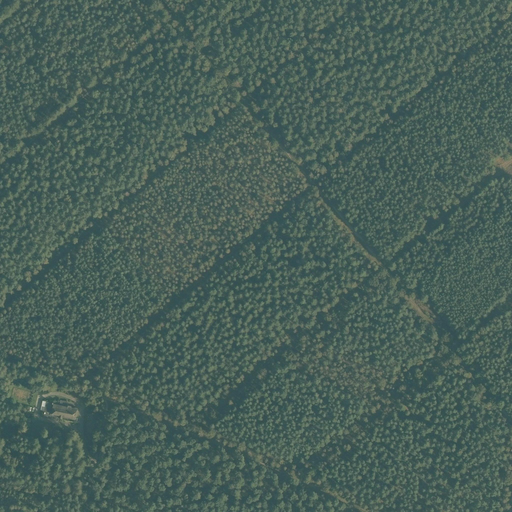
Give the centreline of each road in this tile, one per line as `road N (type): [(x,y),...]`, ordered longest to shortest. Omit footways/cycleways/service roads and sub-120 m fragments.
road 1 (track): [(511,16),(70,384)]
road 2 (track): [(185,436),(511,158)]
road 3 (track): [(511,422),(243,102)]
road 4 (track): [(0,307),(243,102)]
road 5 (track): [(511,299),(295,482)]
road 6 (track): [(173,17),(0,165)]
road 7 (track): [(243,102),(363,0)]
road 8 (track): [(295,482),(182,435)]
